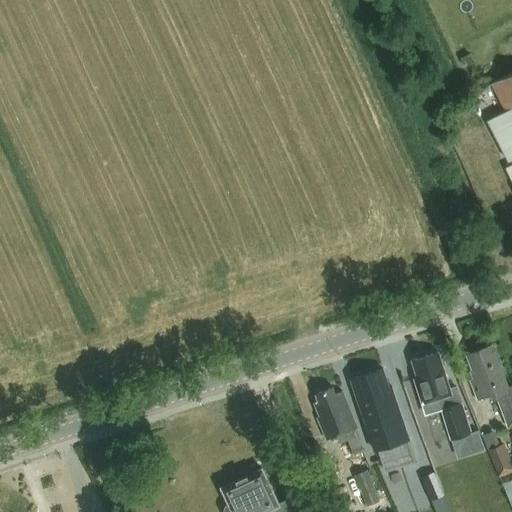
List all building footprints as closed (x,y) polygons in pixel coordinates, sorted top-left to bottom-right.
[(472,53),(461,58),(464,67),(475,62),(472,53)] [(509,162),(511,160),(511,75),(494,85),(507,112),(489,121),(509,162)] [(492,347),(468,356),(477,381),(471,383),(479,403),(494,397),(496,402),(498,401),(506,421),(507,424),(509,430),(511,428),(511,389),(508,391),(492,347)] [(438,353),(412,362),(417,379),(415,380),(423,404),(427,416),(443,410),(461,404),(464,403),(458,386),(450,388),(438,353)] [(375,449),(407,439),(391,387),(388,388),(382,371),(353,381),(375,449)] [(318,403),(312,406),(318,420),(315,421),(324,442),(327,441),(338,437),(341,443),(348,440),(354,455),(364,450),(355,429),(357,429),(341,392),(335,395),(333,389),(316,397),(318,403)] [(461,404),(443,410),(453,440),(471,434),(461,404)] [(511,463),(505,446),(488,453),(499,479),(511,473),(511,463)] [(272,511),(296,511),(291,499),(278,505),(262,470),(221,488),(230,505),(225,507),(223,511),(267,511),(272,510),(272,511)] [(435,472),(423,477),(432,500),(445,494),(435,472)] [(367,473),(354,478),(367,509),(380,503),(367,473)] [(511,479),(493,487),(499,503),(511,497),(511,479)]
